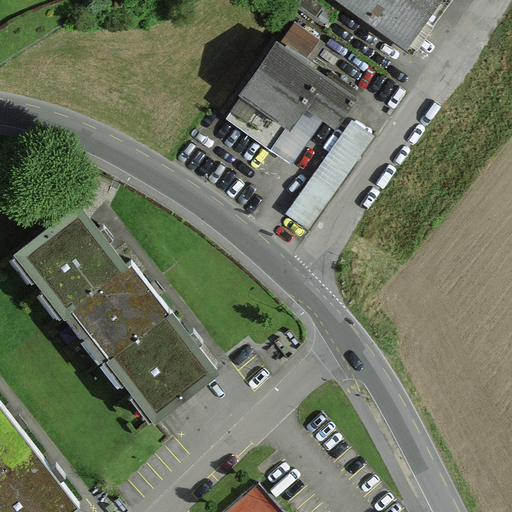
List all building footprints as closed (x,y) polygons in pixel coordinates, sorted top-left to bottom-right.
[(348,0),(416,45),(446,0),(348,0)] [(280,40),(227,118),(272,149),(289,123),(294,126),(310,102),(339,122),(359,93),(280,40)] [(288,212),(311,228),(377,133),(353,117),(288,212)] [(81,198),(15,248),(62,310),(68,306),(128,260),(104,229),(81,198)] [(128,260),(68,306),(111,361),(175,312),(151,280),(132,257),(128,260)] [(175,312),(111,361),(153,417),(218,368),(193,335),(175,312)] [(0,397),(0,478),(39,447),(17,419),(0,397)] [(39,447),(0,478),(0,511),(67,511),(82,500),(56,467),(39,447)]
